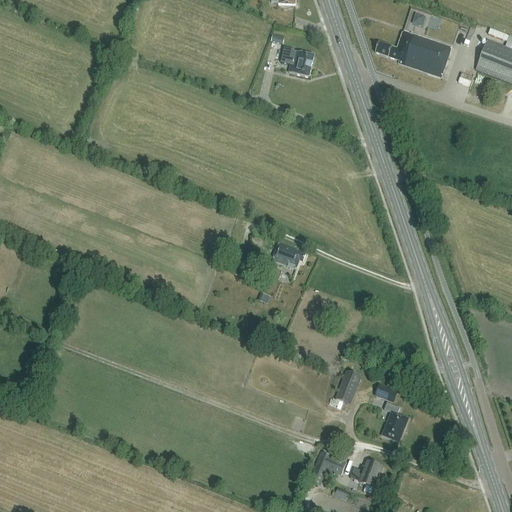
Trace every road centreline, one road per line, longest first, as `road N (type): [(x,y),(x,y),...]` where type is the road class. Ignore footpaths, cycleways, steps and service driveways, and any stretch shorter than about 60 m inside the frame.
road 1 (track): [(0,318),(331,448),(379,448),(482,486),(493,483)]
road 2 (primary): [(428,292),(328,0)]
road 3 (primary): [(486,464),(461,367),(428,292)]
road 4 (primary): [(428,292),(450,380),(486,464)]
road 5 (track): [(427,289),(266,228)]
